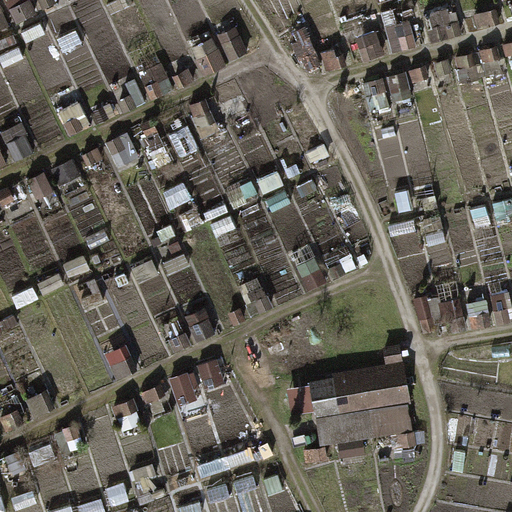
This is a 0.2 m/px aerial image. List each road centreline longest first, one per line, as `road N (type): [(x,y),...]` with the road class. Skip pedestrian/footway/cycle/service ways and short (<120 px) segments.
road 1 (track): [(250,0),(379,226),(424,349),(447,437),(425,511)]
road 2 (track): [(394,265),(0,449)]
road 3 (track): [(277,48),(0,179)]
road 4 (track): [(302,82),(511,25)]
road 5 (track): [(230,341),(318,511)]
